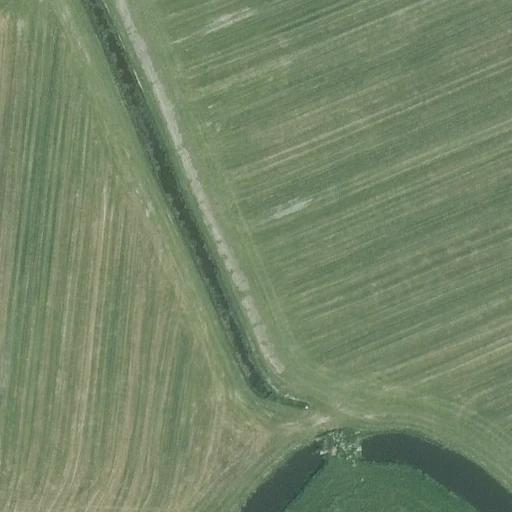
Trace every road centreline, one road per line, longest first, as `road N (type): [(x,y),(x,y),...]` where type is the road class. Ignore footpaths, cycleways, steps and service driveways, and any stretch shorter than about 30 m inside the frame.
road 1 (track): [(133,0),(303,384),(342,421),(398,410),(454,429)]
road 2 (track): [(121,132),(69,0)]
